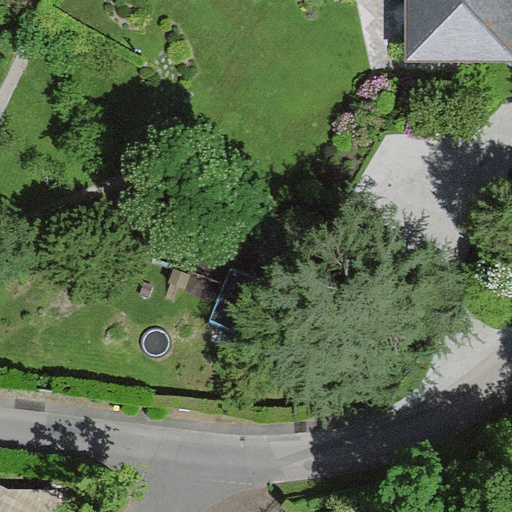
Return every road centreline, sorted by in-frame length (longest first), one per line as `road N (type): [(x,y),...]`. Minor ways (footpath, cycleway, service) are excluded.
road 1 (residential): [(511,366),(464,406),(395,439),(311,457),(203,454)]
road 2 (residential): [(203,454),(0,425)]
